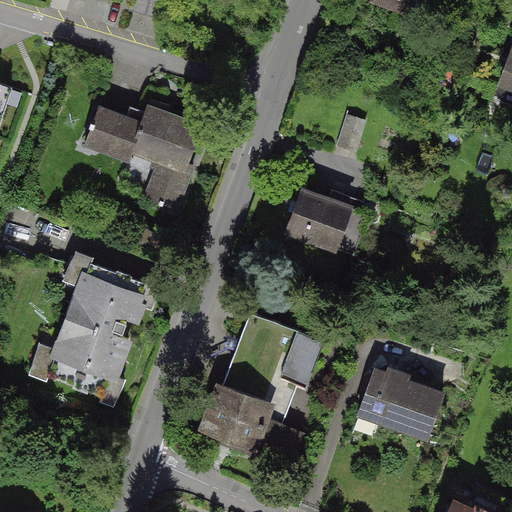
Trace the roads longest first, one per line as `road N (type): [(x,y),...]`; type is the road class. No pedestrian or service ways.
road 1 (residential): [(279,91),(145,458)]
road 2 (residential): [(279,91),(0,10)]
road 3 (residential): [(145,458),(259,511)]
